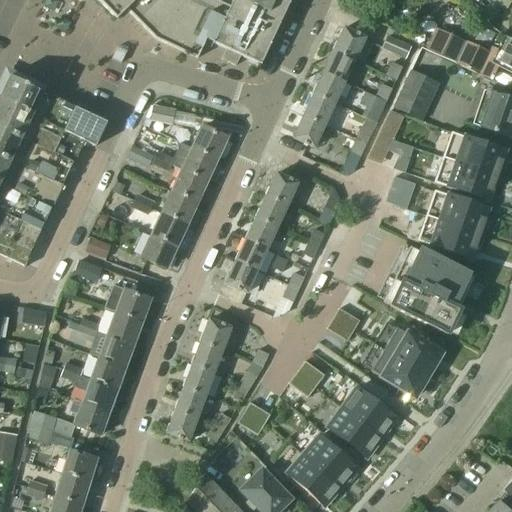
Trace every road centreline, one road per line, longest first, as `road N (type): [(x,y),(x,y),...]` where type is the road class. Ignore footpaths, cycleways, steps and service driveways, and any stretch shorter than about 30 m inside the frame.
road 1 (residential): [(108,511),(160,352),(274,102)]
road 2 (residential): [(0,290),(31,294),(146,70),(274,102)]
road 3 (residential): [(386,511),(469,412),(511,314)]
